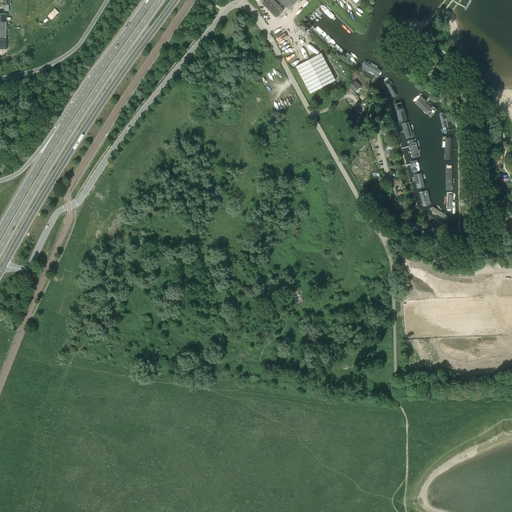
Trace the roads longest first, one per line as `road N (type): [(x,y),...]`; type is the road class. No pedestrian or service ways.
road 1 (unclassified): [(240,1),(106,158),(80,199),(75,237)]
road 2 (unclassified): [(377,231),(271,40),(240,1)]
road 3 (primary): [(21,208),(160,0)]
road 4 (primary): [(149,0),(10,205)]
road 5 (unclassified): [(377,231),(466,276),(511,278)]
